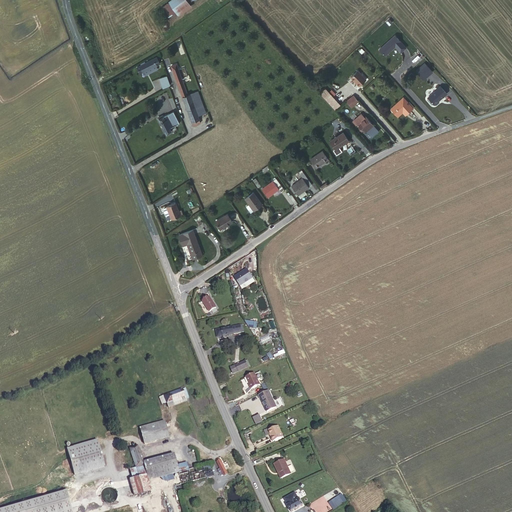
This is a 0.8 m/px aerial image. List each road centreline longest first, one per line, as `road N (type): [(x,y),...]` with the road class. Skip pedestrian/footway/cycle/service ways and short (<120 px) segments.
road 1 (unclassified): [(177,297),(372,160),(511,106)]
road 2 (tertiary): [(63,0),(177,297)]
road 3 (tertiary): [(177,297),(270,511)]
